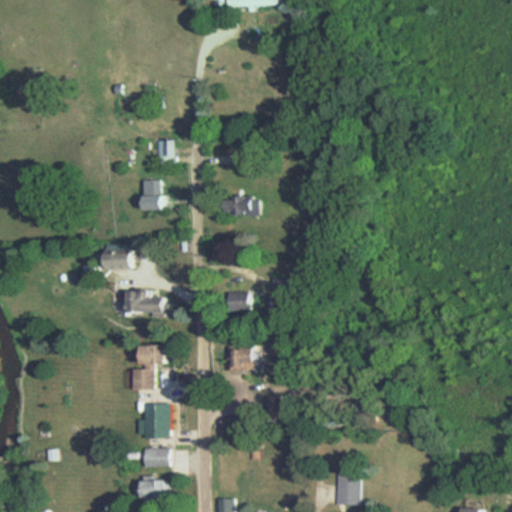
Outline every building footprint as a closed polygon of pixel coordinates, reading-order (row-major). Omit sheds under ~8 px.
[(235,0),(235,9),(286,8),(286,0),(235,0)] [(163,140),(164,168),(181,168),(180,140),(163,140)] [(247,150),(248,173),(271,172),(271,149),(247,150)] [(148,181),(148,216),(168,216),(168,181),(148,181)] [(226,197),(226,216),(264,216),(264,201),(258,201),(258,197),(226,197)] [(109,244),(109,268),(135,268),(135,244),(109,244)] [(275,277),(275,291),(294,291),(294,277),(275,277)] [(133,311),(166,310),(166,291),(150,291),(150,283),(133,283),(133,311)] [(233,288),(234,310),(255,309),(254,287),(233,288)] [(145,338),(146,361),(136,362),(137,390),(157,389),(156,361),(168,361),(167,337),(145,338)] [(230,344),(230,372),(247,371),(247,365),(266,365),(266,350),(255,350),(255,343),(230,344)] [(265,393),(268,422),(285,421),(282,392),(265,393)] [(148,398),(148,416),(144,416),(144,432),(149,432),(149,438),(172,438),(171,398),(148,398)] [(150,444),(150,467),(174,467),(174,444),(150,444)] [(340,468),(339,504),(362,505),(363,469),(340,468)] [(148,473),(148,500),(171,500),(172,473),(148,473)] [(222,493),(222,511),(237,511),(237,492),(222,493)] [(449,509),(449,511),(485,511),(486,496),(466,496),(466,510),(449,509)]
